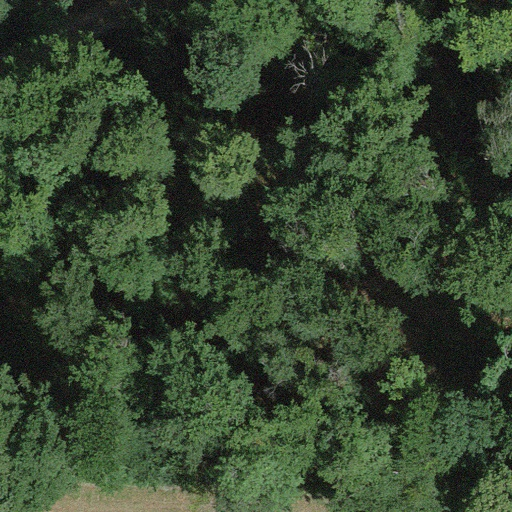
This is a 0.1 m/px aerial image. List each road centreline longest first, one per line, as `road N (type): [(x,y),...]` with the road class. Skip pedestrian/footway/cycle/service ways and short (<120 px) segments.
road 1 (track): [(0,481),(511,491)]
road 2 (track): [(396,0),(175,73),(0,80)]
